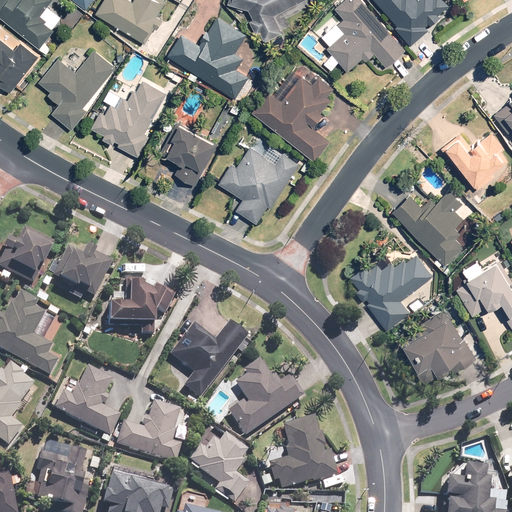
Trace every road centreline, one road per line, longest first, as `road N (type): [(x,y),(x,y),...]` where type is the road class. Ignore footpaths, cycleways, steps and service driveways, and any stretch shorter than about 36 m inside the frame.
road 1 (residential): [(511,33),(459,64),(388,130),(276,284)]
road 2 (residential): [(276,284),(15,149)]
road 3 (residential): [(377,435),(354,377),(276,284)]
road 4 (residential): [(377,435),(481,406),(511,389)]
